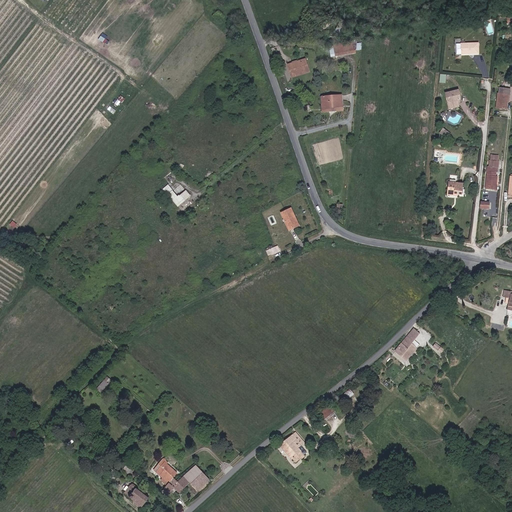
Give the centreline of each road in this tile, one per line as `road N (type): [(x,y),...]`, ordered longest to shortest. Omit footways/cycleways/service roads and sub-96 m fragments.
road 1 (tertiary): [(474,258),(353,236),(328,222),(244,0)]
road 2 (unclassified): [(474,258),(378,354),(187,511)]
